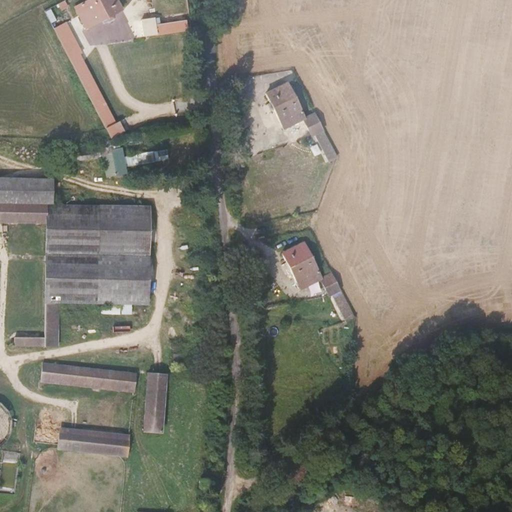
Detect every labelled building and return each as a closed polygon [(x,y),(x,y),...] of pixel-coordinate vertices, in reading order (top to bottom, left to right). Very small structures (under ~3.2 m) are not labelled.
[(71,0),(82,18),(115,0),(71,0)] [(140,26),(183,20),(182,10),(152,14),(150,8),(138,8),(140,26)] [(101,118),(114,112),(87,60),(61,11),(48,18),(68,54),(101,118)] [(300,121),(303,120),(285,85),(263,96),(282,131),(300,121)] [(106,127),(119,120),(115,112),(114,112),(101,118),(106,127)] [(310,140),(320,135),(311,116),(303,120),(300,121),(310,140)] [(53,153),(93,145),(91,137),(52,145),(53,153)] [(108,162),(117,160),(114,141),(100,144),(101,150),(106,149),(108,162)] [(123,154),(154,151),(154,143),(122,146),(123,154)] [(53,153),(54,159),(87,152),(94,149),(93,145),(53,153)] [(109,168),(119,166),(117,160),(108,162),(109,168)] [(0,212),(39,213),(39,200),(45,201),(46,174),(40,175),(0,182),(0,212)] [(247,185),(255,217),(284,211),(277,179),(247,185)] [(65,248),(87,249),(90,201),(45,201),(39,200),(39,213),(40,213),(70,208),(65,248)] [(87,249),(140,250),(141,202),(90,201),(87,249)] [(38,247),(65,248),(70,208),(40,213),(38,247)] [(324,270),(315,275),(299,241),(279,249),(295,283),(312,276),(320,295),(332,289),(324,270)] [(51,299),(60,300),(65,248),(38,247),(37,299),(51,299)] [(124,300),(138,300),(140,250),(87,249),(65,248),(60,300),(114,300),(124,300)] [(26,340),(50,341),(51,299),(37,299),(37,333),(27,333),(26,340)] [(113,310),(124,310),(124,300),(114,300),(113,310)] [(52,375),(127,382),(128,376),(53,369),(52,375)] [(164,433),(166,373),(145,372),(143,432),(164,433)] [(0,449),(9,450),(8,399),(0,399),(0,449)] [(57,451),(128,456),(130,433),(58,428),(57,451)] [(6,511),(12,511),(20,448),(14,447),(6,511)] [(189,490),(198,491),(198,478),(190,477),(189,490)]
